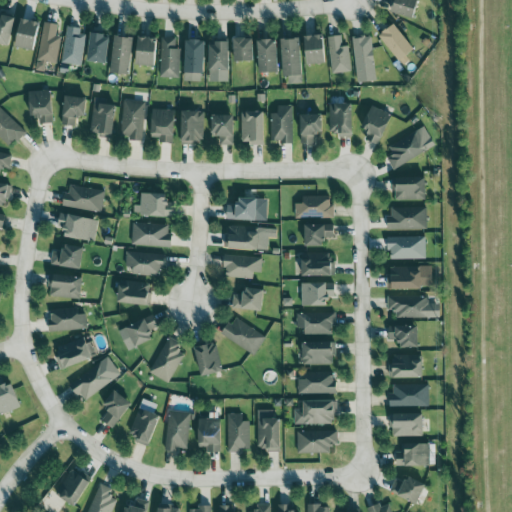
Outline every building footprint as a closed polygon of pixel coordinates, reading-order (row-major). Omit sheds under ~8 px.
[(418,0),(394,0),(392,13),(415,18),(418,0)] [(15,19),(0,15),(0,44),(9,46),(15,19)] [(36,50),(39,21),(20,19),(17,48),(36,50)] [(56,64),(61,37),(56,36),(58,25),(44,22),(37,60),(56,64)] [(380,36),(404,65),(410,60),(407,57),(415,49),(394,24),(380,36)] [(62,63),(81,66),(86,31),(67,28),(62,63)] [(88,62),(107,63),(109,35),(90,34),(88,62)] [(325,64),(324,35),(305,36),(306,65),(325,64)] [(352,38),(358,83),(377,80),(370,35),(352,38)] [(111,73),(130,75),(134,38),(114,36),(111,73)] [(158,39),(139,36),(135,64),(154,67),(158,39)] [(351,72),(348,46),(342,46),(341,36),(328,37),(331,74),(351,72)] [(180,48),(176,48),(176,38),(161,38),(160,78),(180,78),(180,48)] [(234,62),(254,61),(253,38),(234,39),(234,62)] [(281,39),(283,76),(302,76),(301,39),(281,39)] [(204,82),(205,41),(186,40),(185,81),(204,82)] [(258,40),(259,73),(278,72),(277,40),(258,40)] [(209,82),(229,82),(230,43),(210,42),(209,82)] [(28,92),(31,116),(38,115),(40,125),(54,123),(50,90),(28,92)] [(87,99),(66,96),(61,125),(74,127),(75,117),(84,118),(87,99)] [(106,105),(107,99),(93,98),(91,135),(114,136),(115,105),(106,105)] [(121,138),(143,139),(145,101),(123,100),(121,138)] [(329,132),(338,132),(338,137),(352,137),(352,104),(330,104),(329,132)] [(271,114),(270,142),(292,143),(293,106),(278,105),(278,114),(271,114)] [(378,145),(392,115),(372,106),(362,128),(369,131),(365,139),(378,145)] [(0,137),(10,147),(25,131),(0,108),(0,137)] [(152,138),(159,138),(159,143),(174,144),(175,110),(153,109),(152,138)] [(204,144),(204,112),(182,111),(182,143),(204,144)] [(265,143),(264,111),(241,112),(242,144),(265,143)] [(301,144),(315,144),(314,134),(323,134),(322,114),(300,115),(301,144)] [(212,136),(220,137),(219,145),(233,145),(234,115),(212,115),(212,136)] [(392,168),(435,149),(426,128),(389,145),(393,155),(388,157),(392,168)] [(0,171),(1,168),(9,169),(12,155),(0,152),(0,171)] [(426,178),(393,179),(394,200),(427,200),(426,178)] [(11,185),(0,183),(0,205),(7,206),(11,185)] [(102,212),(104,190),(70,186),(69,194),(64,193),(63,208),(102,212)] [(168,194),(141,194),(141,206),(134,205),(133,215),(174,216),(174,203),(167,203),(168,194)] [(295,218),(332,218),(332,196),(303,197),(303,203),(295,203),(295,218)] [(267,199),(238,198),(238,206),(227,205),(227,220),(267,221),(267,199)] [(388,216),(388,230),(427,229),(427,207),(391,208),(391,216),(388,216)] [(64,237),(94,243),(98,221),(61,213),(59,223),(66,225),(64,237)] [(132,246),(171,247),(172,234),(168,234),(169,225),(133,223),(132,246)] [(306,247),(324,247),(324,238),(334,238),(334,225),(305,225),(306,247)] [(268,227),(227,226),(226,249),(267,250),(268,227)] [(425,237),(388,238),(389,259),(419,258),(419,252),(426,251),(425,237)] [(84,248),(65,245),(64,252),(53,250),(51,265),(81,270),(84,248)] [(163,276),(164,254),(126,253),(126,267),(133,267),(132,275),(163,276)] [(303,277),(333,276),(333,254),(302,254),(303,277)] [(261,273),(262,257),(225,255),(224,278),(253,279),(253,273),(261,273)] [(421,267),(388,267),(389,289),(421,289),(421,267)] [(81,300),(84,279),(51,274),(48,296),(81,300)] [(150,305),(151,283),(119,282),(119,304),(150,305)] [(301,306),(328,306),(328,298),(335,297),(335,283),(301,284),(301,306)] [(233,295),(232,308),(262,311),(264,290),(245,288),(244,296),(233,295)] [(428,296),(388,297),(388,311),(396,311),(396,319),(440,318),(440,304),(428,305),(428,296)] [(78,315),(77,309),(49,310),(50,332),(86,330),(86,314),(78,315)] [(334,313),(296,313),(297,329),(305,328),(305,336),(334,335),(334,313)] [(158,328),(152,316),(126,328),(136,348),(154,339),(150,331),(158,328)] [(254,356),(266,337),(234,317),(222,336),(254,356)] [(418,348),(419,327),(389,326),(389,340),(401,340),(400,348),(418,348)] [(170,383),(183,354),(177,351),(180,343),(167,337),(150,375),(170,383)] [(91,361),(85,338),(78,340),(78,341),(55,347),(60,369),(91,361)] [(335,364),(335,342),(303,343),(303,365),(335,364)] [(216,343),(195,347),(201,376),(222,373),(216,343)] [(389,378),(422,378),(422,355),(394,355),(394,364),(389,364),(389,378)] [(120,375),(107,357),(70,385),(84,403),(120,375)] [(298,394),(335,395),(335,373),(306,372),(306,380),(298,380),(298,394)] [(0,414),(20,408),(13,384),(1,387),(0,384),(0,414)] [(390,385),(391,407),(429,407),(428,385),(390,385)] [(114,429),(132,403),(114,391),(103,408),(108,411),(102,421),(114,429)] [(157,405),(142,399),(128,438),(149,445),(160,416),(154,414),(157,405)] [(294,425),(336,424),(336,401),(304,402),(304,409),(294,410),(294,425)] [(258,451),(282,450),(281,418),(274,418),(273,410),(257,410),(258,451)] [(190,413),(168,411),(166,450),(188,451),(190,413)] [(227,414),(229,453),(242,453),(242,449),(250,448),(249,421),(242,422),(242,413),(227,414)] [(393,437),(424,437),(424,414),(389,415),(389,428),(392,428),(393,437)] [(207,453),(221,452),(221,419),(198,419),(199,448),(207,447),(207,453)] [(297,432),(298,454),(331,453),(330,444),(338,444),(337,431),(297,432)] [(430,444),(398,445),(398,467),(430,467),(430,444)] [(92,480),(72,468),(56,495),(75,507),(92,480)] [(390,494),(419,504),(426,484),(408,478),(406,484),(394,480),(390,494)] [(88,511),(111,511),(116,500),(109,498),(112,490),(98,484),(88,511)] [(146,511),(149,502),(136,499),(134,509),(125,507),(124,511),(146,511)]
